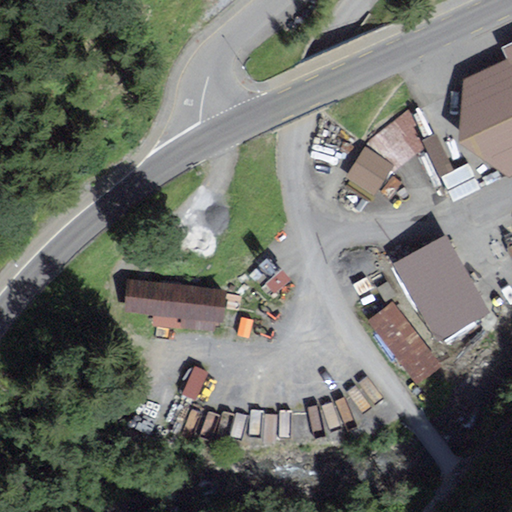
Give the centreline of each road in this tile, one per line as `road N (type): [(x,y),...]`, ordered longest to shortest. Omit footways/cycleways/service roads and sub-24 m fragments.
road 1 (residential): [(414,415),(343,313),(295,195),(298,119),(327,49),(361,0)]
road 2 (tertiary): [(204,141),(510,0)]
road 3 (unclassified): [(0,315),(92,220),(204,141)]
road 4 (unknown): [(304,225),(463,213),(511,197)]
road 5 (residential): [(274,0),(230,39),(209,73),(204,141)]
road 6 (track): [(428,511),(459,475),(414,415)]
